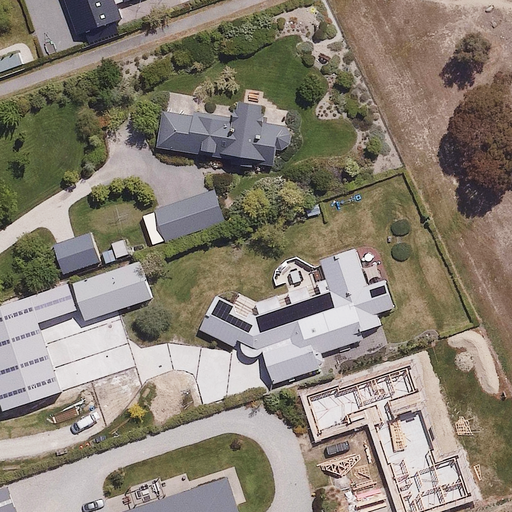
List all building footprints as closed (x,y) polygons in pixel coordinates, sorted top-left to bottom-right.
[(128,3),(136,0),(64,0),(80,39),(134,18),(128,3)] [(165,100),(158,151),(277,167),(283,116),(165,100)] [(214,189),(155,213),(169,247),(228,223),(214,189)] [(105,261),(91,229),(48,248),(62,281),(105,261)] [(201,324),(247,359),(262,354),(272,389),(325,370),(321,358),(387,335),(381,318),(398,312),(375,245),(319,264),(325,279),(254,304),(218,292),(201,324)] [(140,261),(70,284),(83,322),(153,298),(140,261)]
